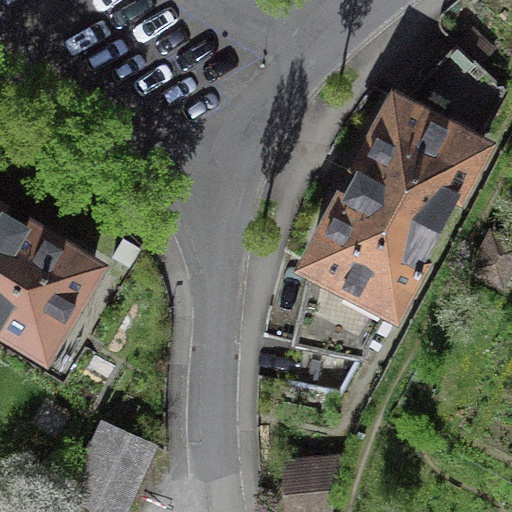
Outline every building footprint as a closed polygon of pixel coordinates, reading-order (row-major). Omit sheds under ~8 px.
[(401,100),(396,98),(352,180),(308,262),(312,265),(294,343),(297,344),(288,383),(341,395),(389,306),(394,308),(482,144),(477,141),(506,89),(457,42),(401,100)] [(0,207),(0,321),(43,347),(93,264),(0,207)] [(511,268),(511,242),(491,231),(481,250),(471,269),(503,286),(511,268)] [(101,421),(59,511),(124,511),(155,445),(101,421)] [(331,511),(336,489),(345,458),(330,459),(289,463),(293,511),(331,511)]
